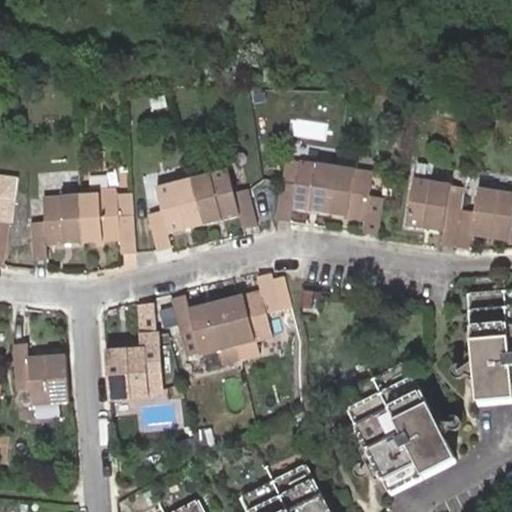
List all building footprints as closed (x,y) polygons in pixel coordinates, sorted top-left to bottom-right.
[(405,102),(379,100),(378,112),(404,113),(405,102)] [(453,106),(439,104),(438,117),(452,117),(453,106)] [(469,108),(453,106),(452,117),(468,120),(469,108)] [(299,159),(286,158),(282,180),(296,183),(299,159)] [(282,180),(276,218),(290,221),(293,207),(329,213),(336,165),(299,159),(296,183),(282,180)] [(418,164),(416,177),(452,182),(454,170),(418,164)] [(336,165),(329,213),(365,218),(363,231),(378,234),(384,196),(370,194),(373,170),(336,165)] [(192,176),(205,224),(242,214),(245,228),(259,225),(250,188),(236,191),(229,167),(192,176)] [(0,175),(0,220),(11,223),(14,223),(19,178),(0,175)] [(169,232),(205,224),(192,176),(157,187),(163,210),(148,214),(157,250),(173,246),(169,232)] [(443,244),(456,245),(461,207),(448,206),(452,182),(416,177),(415,177),(408,224),(445,230),(443,244)] [(469,248),(471,247),(473,234),(509,239),(511,219),(511,191),(479,186),(475,210),(461,207),(456,245),(469,248)] [(118,190),(80,193),(83,240),(121,238),(122,252),(135,252),(131,191),(118,193),(118,190)] [(45,243),(83,240),(80,193),(43,195),(44,220),(33,221),(34,258),(46,257),(45,243)] [(0,258),(6,259),(11,223),(0,220),(0,258)] [(226,298),(239,346),(258,341),(275,336),(269,313),(284,309),(274,272),(259,277),(262,289),(226,298)] [(511,292),(469,295),(478,402),(511,399),(511,292)] [(239,346),(226,298),(190,307),(187,296),(173,300),(189,359),(220,351),(239,346)] [(159,372),(158,334),(143,334),(144,348),(107,350),(110,400),(146,397),(146,373),(159,372)] [(50,404),(70,403),(67,353),(30,355),(29,341),(15,342),(17,382),(31,380),(33,420),(36,422),(49,422),(51,419),(50,404)] [(258,341),(239,346),(243,362),(262,357),(258,341)] [(243,362),(239,346),(220,351),(223,366),(243,362)] [(342,395),(392,496),(458,462),(408,363),(342,395)] [(208,429),(188,434),(192,450),(212,445),(208,429)] [(0,463),(7,464),(11,438),(0,435),(0,463)] [(241,497),(248,511),(329,511),(305,464),(241,497)] [(175,511),(203,511),(198,501),(175,511)]
